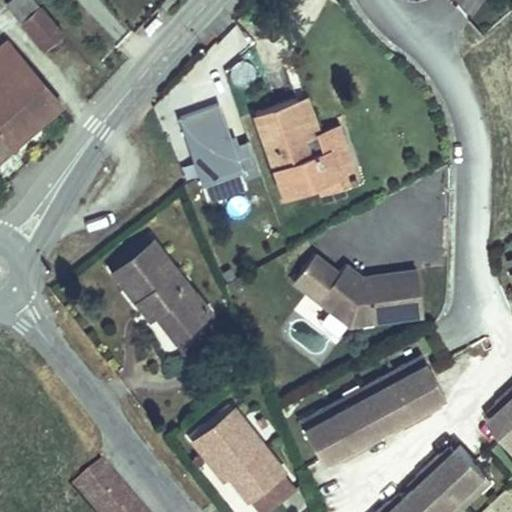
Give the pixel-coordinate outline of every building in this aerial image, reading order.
[(45,49),(61,34),(31,0),(8,0),(5,3),(45,49)] [(156,22),(145,32),(150,37),(161,26),(156,22)] [(0,154),(59,103),(5,42),(0,46),(0,154)] [(310,135),(317,133),(304,95),(297,98),(310,135)] [(327,148),(323,149),(317,133),(310,135),(297,98),(255,113),(284,195),(318,183),(337,176),(327,148)] [(248,140),(233,145),(218,103),(178,117),(202,184),(241,170),(242,174),(258,168),(248,140)] [(327,148),(337,176),(318,183),(321,190),(354,178),(336,126),(317,133),(323,149),(327,148)] [(140,295),(153,313),(173,339),(197,321),(210,312),(152,236),(109,269),(134,300),(140,295)] [(416,269),(371,275),(367,280),(345,263),(338,272),(313,252),(293,279),(329,307),(332,303),(350,317),(372,314),(373,320),(422,313),(416,269)] [(147,317),(153,313),(140,295),(134,300),(147,317)] [(329,307),(349,323),(373,320),(372,314),(350,317),(332,303),(329,307)] [(426,360),(422,353),(405,362),(409,370),(426,360)] [(444,394),(426,360),(409,370),(405,362),(378,377),(382,385),(348,402),(345,395),(316,410),(321,418),(303,427),(321,461),(328,457),(339,451),(341,456),(342,458),(370,443),(369,441),(366,436),(377,430),(388,424),(399,418),(402,423),(403,425),(431,410),(429,408),(427,403),(438,397),(444,394)] [(378,377),(345,395),(348,402),(382,385),(378,377)] [(511,385),(497,399),(498,400),(502,404),(493,413),(488,418),(511,443),(511,385)] [(440,402),(438,397),(427,403),(429,408),(440,402)] [(502,404),(498,400),(489,409),(493,413),(502,404)] [(207,446),(227,471),(249,498),(281,472),(283,470),(230,405),(189,438),(201,451),(207,446)] [(321,418),(316,410),(299,419),(303,427),(321,418)] [(402,423),(399,418),(388,424),(391,429),(402,423)] [(380,435),(377,430),(366,436),(369,441),(380,435)] [(486,471),(460,443),(455,448),(446,456),(442,452),(441,451),(418,472),(420,474),(423,478),(414,486),(405,495),(396,503),(392,499),(390,498),(375,511),(442,511),(449,505),(455,511),(478,491),(472,485),(486,471)] [(455,448),(451,444),(442,452),(446,456),(455,448)] [(221,476),(227,471),(207,446),(201,451),(221,476)] [(341,456),(339,451),(328,457),(330,462),(341,456)] [(197,453),(191,458),(197,465),(203,460),(197,453)] [(73,486),(94,511),(140,511),(99,463),(73,486)] [(492,477),(486,471),(472,485),(478,491),(492,477)] [(263,511),(294,487),(281,472),(249,498),(260,511),(263,511)] [(423,478),(420,474),(410,482),(414,486),(423,478)] [(405,495),(401,491),(392,499),(396,503),(405,495)]
